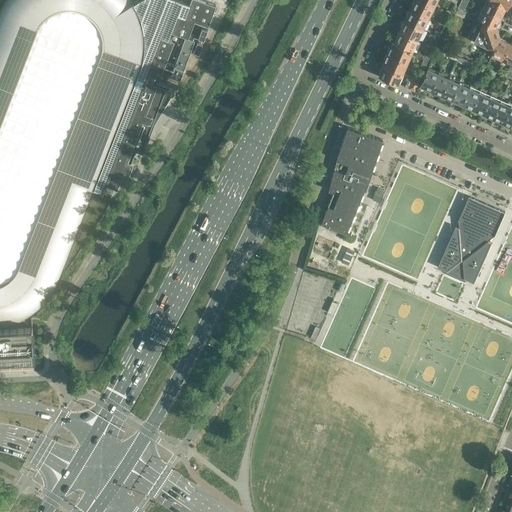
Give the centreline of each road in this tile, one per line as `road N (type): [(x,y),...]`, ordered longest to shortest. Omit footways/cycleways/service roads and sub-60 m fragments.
road 1 (primary): [(130,461),(363,0)]
road 2 (primary): [(325,0),(95,438)]
road 3 (residential): [(511,147),(359,78),(398,0)]
